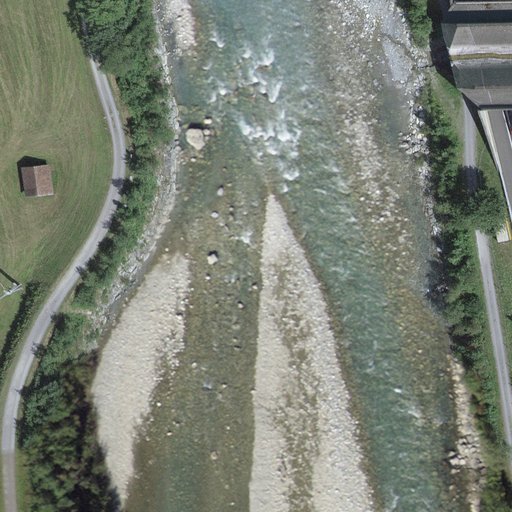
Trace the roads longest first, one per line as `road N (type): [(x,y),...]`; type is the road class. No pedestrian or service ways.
road 1 (track): [(8,511),(8,416),(19,376),(116,188),(120,151),(84,0)]
road 2 (track): [(447,0),(511,366)]
